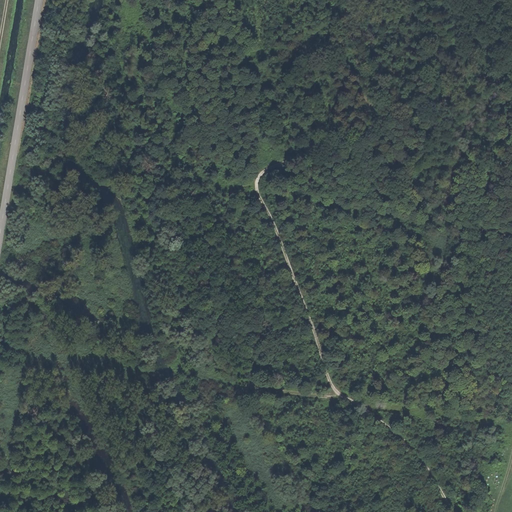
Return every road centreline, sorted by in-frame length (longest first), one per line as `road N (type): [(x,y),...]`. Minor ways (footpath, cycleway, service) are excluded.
road 1 (track): [(449,511),(435,472),(398,432),(333,388),(268,201),(253,179),(511,74)]
road 2 (tertiary): [(43,0),(0,248)]
